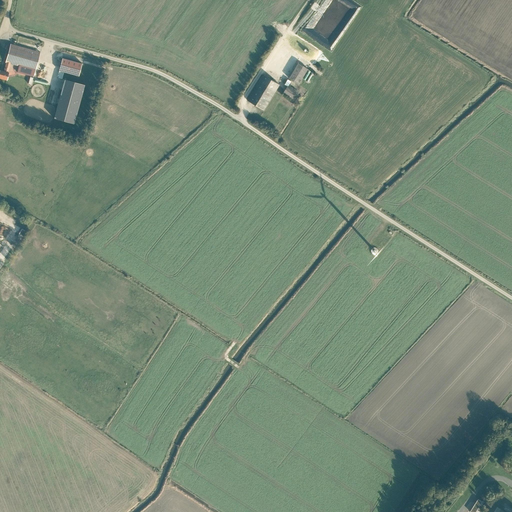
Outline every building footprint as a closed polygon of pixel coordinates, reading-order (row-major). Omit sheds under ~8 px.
[(38,53),(10,46),(3,72),(8,73),(10,65),(16,67),(15,73),(31,77),(38,53)] [(81,64),(60,59),(57,71),(78,76),(81,64)] [(306,69),(296,63),(287,78),(297,84),(306,69)] [(358,73),(353,79),(358,82),(362,76),(358,73)] [(278,86),(261,76),(246,100),(263,110),(278,86)] [(75,124),(84,86),(64,81),(54,119),(75,124)] [(297,91),(287,86),(282,94),(291,100),(297,91)] [(316,89),(313,95),(317,96),(317,97),(322,100),(324,96),(317,93),(318,90),(316,89)] [(330,105),(334,108),(339,101),(333,96),(329,102),(332,103),(330,105)] [(23,228),(20,233),(26,236),(28,231),(23,228)] [(472,511),(473,511),(480,501),(476,499),(469,510),(472,511)]
